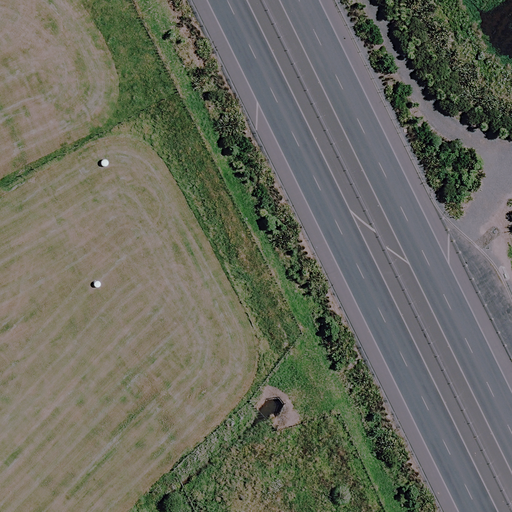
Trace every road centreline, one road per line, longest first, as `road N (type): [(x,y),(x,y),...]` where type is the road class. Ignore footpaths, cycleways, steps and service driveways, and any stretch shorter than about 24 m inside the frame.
road 1 (motorway): [(476,511),(225,0)]
road 2 (motorway): [(304,0),(511,423)]
